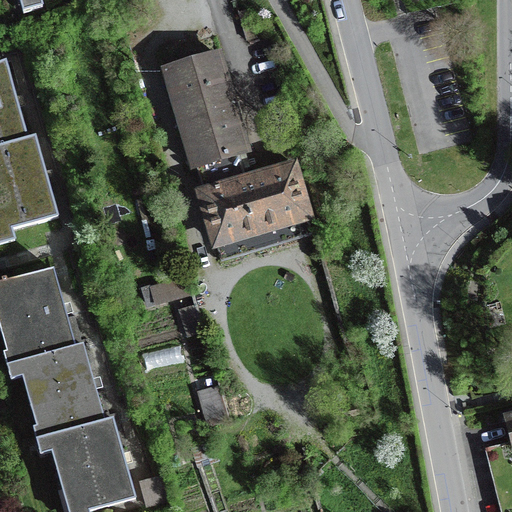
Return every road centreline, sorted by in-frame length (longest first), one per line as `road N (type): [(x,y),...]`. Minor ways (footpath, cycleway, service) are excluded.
road 1 (residential): [(402,234),(455,511)]
road 2 (residential): [(402,234),(469,207),(501,179),(511,31)]
road 3 (residential): [(343,0),(402,234)]
